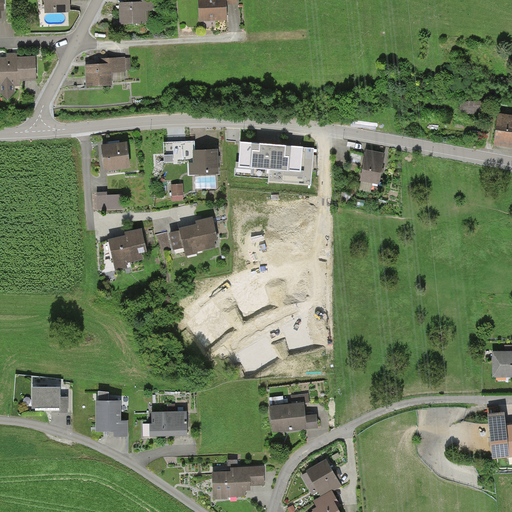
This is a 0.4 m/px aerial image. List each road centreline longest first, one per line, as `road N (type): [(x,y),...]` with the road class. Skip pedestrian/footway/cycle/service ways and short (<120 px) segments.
road 1 (residential): [(511,399),(406,402),(356,420),(302,451),(283,474),(270,511)]
road 2 (unclassified): [(326,130),(217,121),(82,131)]
road 3 (residential): [(0,421),(88,443),(198,511)]
road 4 (residential): [(188,211),(89,221),(82,131)]
road 5 (unclassified): [(511,163),(326,130)]
road 6 (residential): [(36,134),(38,114),(98,0)]
road 7 (residential): [(324,263),(326,130)]
